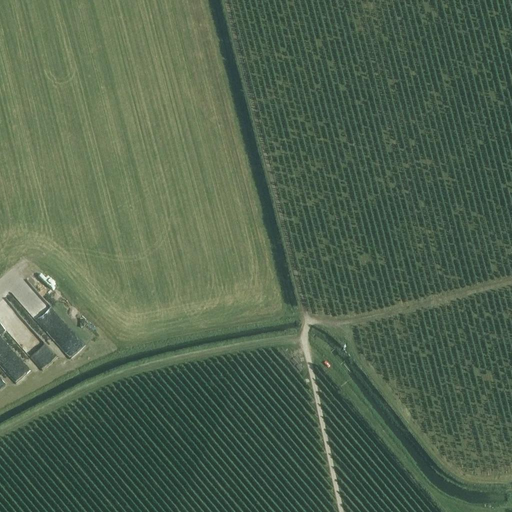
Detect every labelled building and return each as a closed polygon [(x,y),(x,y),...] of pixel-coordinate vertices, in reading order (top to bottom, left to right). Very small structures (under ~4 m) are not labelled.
[(80,326),(34,275),(21,287),(66,338),(80,326)] [(12,294),(0,305),(0,306),(31,342),(44,331),(12,294)] [(0,352),(26,377),(40,363),(0,325),(0,352)] [(48,331),(30,343),(35,351),(54,339),(48,331)] [(54,338),(38,352),(52,367),(68,353),(54,338)] [(91,338),(77,349),(80,354),(94,342),(91,338)] [(297,343),(289,347),(294,357),(302,353),(297,343)] [(0,392),(1,394),(14,382),(0,366),(0,392)]
